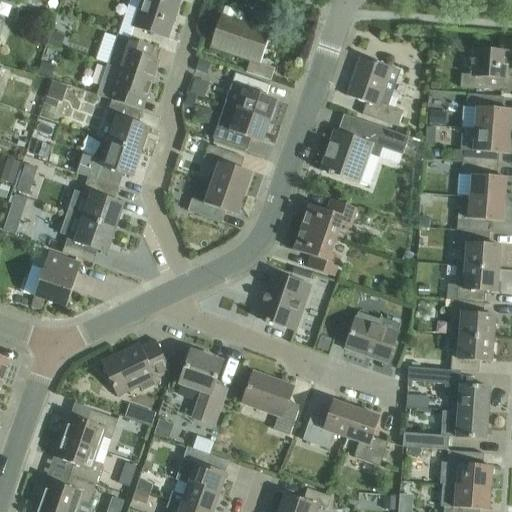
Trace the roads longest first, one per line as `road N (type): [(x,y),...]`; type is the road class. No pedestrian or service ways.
road 1 (residential): [(188,285),(258,249),(348,0)]
road 2 (residential): [(188,285),(149,203),(199,0)]
road 3 (residential): [(397,391),(198,320),(174,292)]
road 4 (residential): [(0,509),(52,345)]
road 5 (residential): [(52,345),(174,292)]
